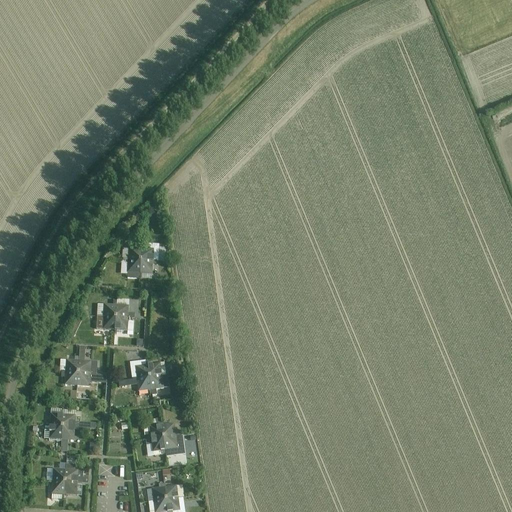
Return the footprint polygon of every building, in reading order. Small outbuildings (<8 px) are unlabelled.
[(128,249),(127,262),(140,262),(141,250),(128,249)] [(141,250),(140,262),(152,263),(153,251),(141,250)] [(127,274),(126,280),(139,280),(139,275),(140,262),(127,262),(127,274)] [(140,262),(139,275),(152,275),(152,263),(140,262)] [(103,306),(103,318),(115,319),(116,304),(116,302),(113,302),(113,306),(103,306)] [(116,304),(115,319),(128,320),(128,318),(133,319),(133,313),(128,313),(128,307),(128,305),(116,304)] [(97,318),(96,330),(115,331),(115,319),(103,318),(97,318)] [(115,331),(114,335),(116,335),(116,331),(127,332),(128,320),(115,319),(115,331)] [(61,371),(61,373),(78,374),(79,362),(79,358),(66,357),(66,361),(65,371),(61,371)] [(79,362),(78,374),(90,375),(91,363),(79,362)] [(145,363),(145,367),(135,368),(137,378),(132,379),(132,381),(149,379),(147,362),(145,363)] [(149,362),(147,362),(149,379),(162,377),(166,377),(165,372),(161,372),(160,365),(149,366),(149,362)] [(77,387),(78,374),(61,373),(61,375),(65,376),(64,386),(74,387),(74,391),(77,391),(77,387)] [(89,388),(90,375),(78,374),(77,387),(89,388)] [(162,377),(149,379),(151,395),(152,397),(156,396),(156,391),(163,390),(162,377)] [(133,386),(138,385),(139,393),(149,391),(149,395),(151,395),(149,379),(132,381),(133,386)] [(49,427),(62,428),(63,416),(62,416),(61,416),(51,415),(50,415),(49,427)] [(63,416),(62,428),(74,429),(75,424),(75,416),(63,416)] [(151,441),(163,439),(161,427),(160,419),(155,420),(155,425),(149,426),(149,429),(143,429),(144,437),(150,436),(151,441)] [(174,425),(161,427),(163,439),(175,438),(179,437),(180,437),(179,432),(175,432),(174,425)] [(44,439),(61,440),(62,428),(49,427),(45,426),(44,439)] [(61,440),(61,444),(62,444),(63,440),(73,441),(74,430),(78,431),(78,429),(74,429),(62,428),(61,440)] [(175,438),(163,439),(165,451),(170,451),(177,450),(176,439),(180,439),(179,437),(175,438)] [(151,441),(145,442),(146,446),(150,446),(151,453),(152,453),(153,457),(165,455),(165,451),(163,439),(151,441)] [(52,482),(52,483),(65,483),(66,467),(61,466),(61,471),(53,470),(52,482)] [(65,483),(77,484),(81,484),(81,478),(77,478),(78,472),(71,471),(71,467),(66,467),(65,483)] [(116,476),(119,486),(128,484),(124,473),(116,476)] [(48,484),(48,488),(52,488),(51,495),(63,496),(64,496),(65,483),(52,483),(52,484),(48,484)] [(76,497),(77,484),(65,483),(64,496),(76,497)] [(158,486),(158,490),(152,491),(153,503),(166,501),(163,485),(158,486)] [(163,485),(166,501),(183,499),(181,487),(167,489),(166,485),(163,485)] [(179,511),(184,511),(183,499),(166,501),(167,511),(179,511)] [(167,511),(166,501),(153,503),(154,511),(167,511)]
